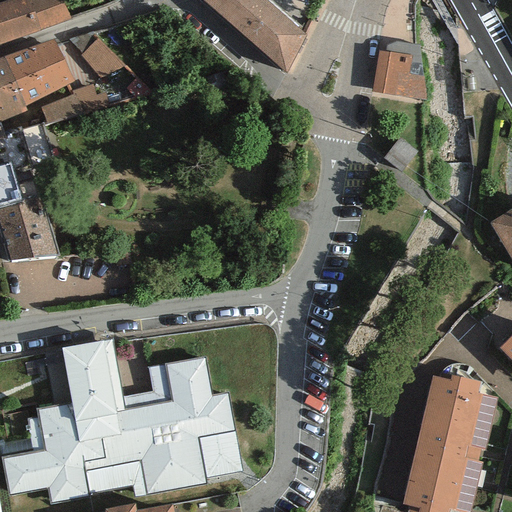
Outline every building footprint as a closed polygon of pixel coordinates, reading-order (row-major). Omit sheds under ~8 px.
[(10,0),(0,3),(0,43),(41,31),(40,27),(31,0),(10,0)] [(31,0),(40,27),(70,16),(64,0),(31,0)] [(198,0),(194,6),(290,86),(299,69),(308,51),(247,0),(198,0)] [(92,31),(68,40),(99,78),(124,66),(92,31)] [(53,40),(4,56),(22,104),(74,82),(53,40)] [(384,53),(378,52),(371,94),(423,103),(433,48),(395,42),(385,47),(384,53)] [(4,56),(0,57),(0,112),(22,104),(4,56)] [(135,78),(126,89),(137,99),(147,89),(135,78)] [(73,95),(39,107),(46,126),(107,103),(103,93),(98,95),(93,83),(71,91),(73,95)] [(20,129),(0,135),(0,236),(8,262),(58,253),(20,129)] [(417,153),(399,139),(383,159),(401,173),(417,153)] [(511,217),(487,231),(511,278),(511,217)] [(67,415),(18,422),(22,443),(1,447),(10,509),(233,474),(225,422),(213,424),(204,371),(162,378),(167,410),(116,418),(107,359),(59,366),(67,415)] [(452,383),(432,378),(401,505),(419,509),(418,511),(450,511),(451,511),(457,511),(469,511),(497,398),(476,393),(479,383),(453,377),(452,383)]
